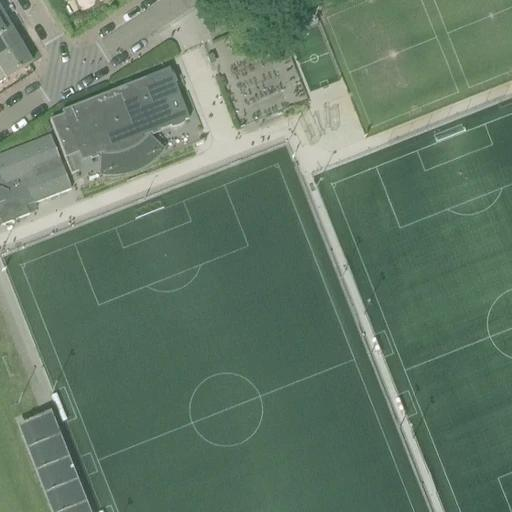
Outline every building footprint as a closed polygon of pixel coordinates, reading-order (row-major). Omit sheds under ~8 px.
[(0,39),(10,33),(1,16),(0,16),(0,39)] [(0,60),(20,49),(10,33),(0,39),(0,60)] [(0,83),(30,65),(20,49),(0,60),(0,83)] [(142,139),(144,138),(148,136),(152,135),(157,134),(160,131),(187,121),(167,71),(60,114),(62,117),(48,123),(64,161),(77,156),(80,164),(101,156),(103,156),(104,156),(106,156),(108,156),(109,156),(111,156),(113,155),(115,155),(116,155),(118,154),(120,154),(121,153),(123,153),(124,152),(126,151),(128,151),(129,150),(131,149),(132,148),(133,147),(135,146),(136,145),(137,144),(139,143),(140,142),(141,141),(142,139)] [(0,226),(0,228),(10,224),(13,225),(14,222),(28,217),(24,208),(32,205),(32,207),(70,192),(48,138),(0,157),(0,226)] [(83,511),(44,417),(14,429),(48,511),(83,511)]
